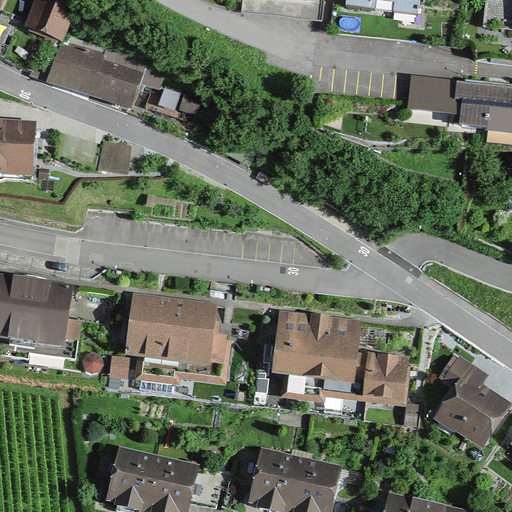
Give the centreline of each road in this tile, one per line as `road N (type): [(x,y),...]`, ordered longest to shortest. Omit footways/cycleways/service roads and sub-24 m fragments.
road 1 (residential): [(0,78),(224,176),(394,279)]
road 2 (residential): [(0,236),(334,285),(394,279)]
road 3 (residential): [(511,77),(335,56),(266,40),(177,0)]
road 4 (residential): [(394,279),(511,351)]
road 5 (residential): [(511,279),(421,252),(394,279)]
